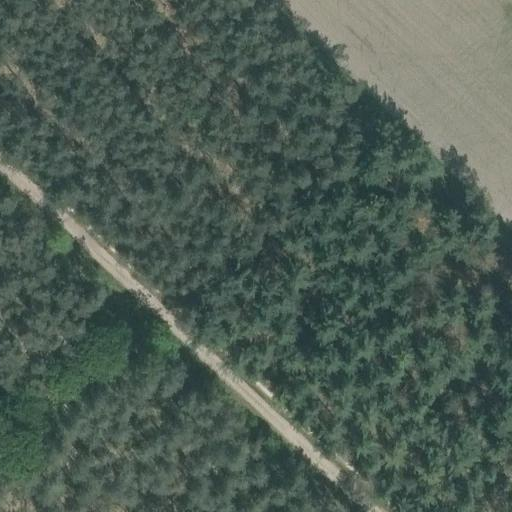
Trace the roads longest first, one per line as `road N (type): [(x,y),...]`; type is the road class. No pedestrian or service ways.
road 1 (track): [(373,511),(158,313)]
road 2 (track): [(158,313),(0,170)]
road 3 (track): [(158,313),(0,454)]
